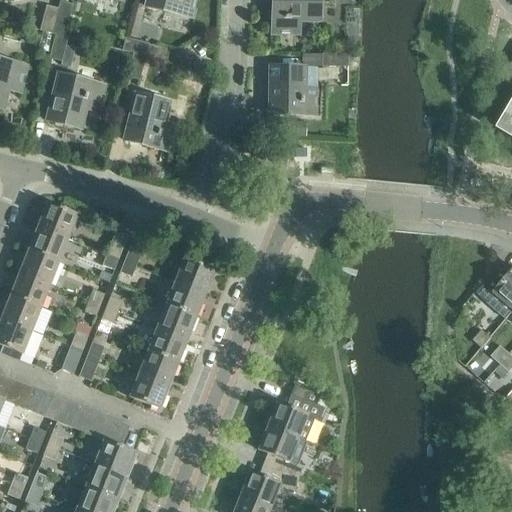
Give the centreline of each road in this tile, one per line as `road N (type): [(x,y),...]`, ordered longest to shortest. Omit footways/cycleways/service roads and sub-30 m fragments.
road 1 (residential): [(196,218),(233,103),(236,0)]
road 2 (residential): [(197,440),(0,363)]
road 3 (unclassified): [(197,440),(272,247)]
road 4 (residential): [(196,218),(23,169)]
road 5 (unclassified): [(511,227),(436,208),(338,201)]
